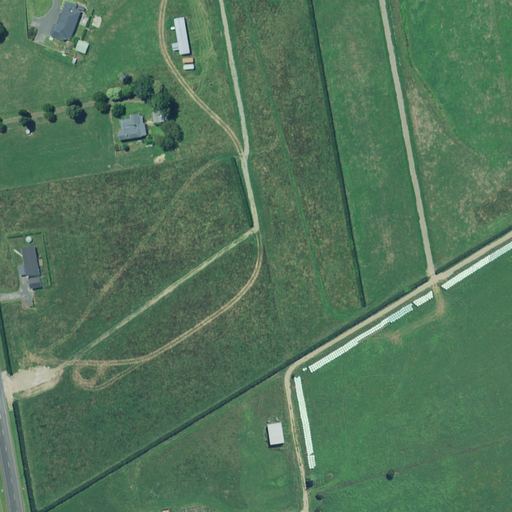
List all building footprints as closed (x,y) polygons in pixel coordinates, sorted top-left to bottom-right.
[(53,35),(68,42),(69,39),(74,41),(85,12),(79,10),(81,5),(70,1),(61,25),(57,24),(53,35)] [(194,54),(188,18),(178,20),(182,43),(175,44),(176,51),(183,50),(184,55),(194,54)] [(92,44),(82,41),(79,50),(89,54),(92,44)] [(168,122),(167,111),(155,112),(156,123),(168,122)] [(144,117),(143,114),(135,116),(135,119),(124,121),(125,132),(122,132),(123,141),(151,137),(149,123),(147,124),(146,116),(144,117)] [(287,443),(284,423),(269,425),(272,445),(287,443)]
